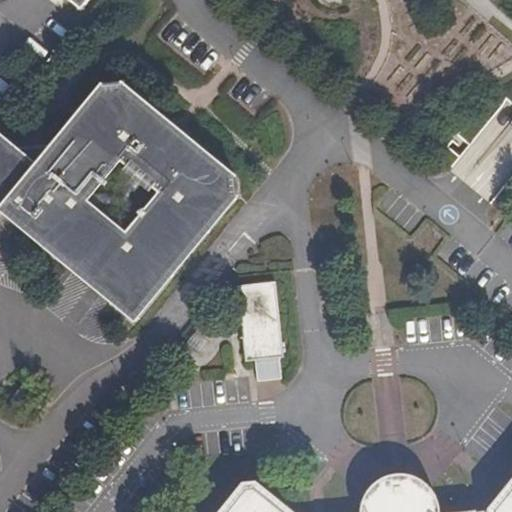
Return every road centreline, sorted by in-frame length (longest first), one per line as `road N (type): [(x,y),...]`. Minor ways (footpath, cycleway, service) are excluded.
road 1 (track): [(381,0),(378,66),(352,106),(383,459)]
road 2 (unclassified): [(329,129),(144,349),(92,379),(29,457)]
road 3 (unclassified): [(511,270),(329,129)]
road 4 (unclassified): [(188,0),(329,129)]
